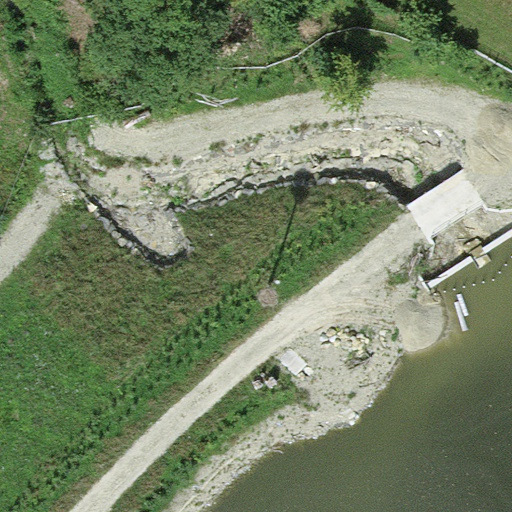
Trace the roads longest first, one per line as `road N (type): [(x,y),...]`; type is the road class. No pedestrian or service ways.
road 1 (track): [(0,265),(110,148),(370,95),(470,113),(511,153)]
road 2 (track): [(419,225),(247,360),(94,511)]
